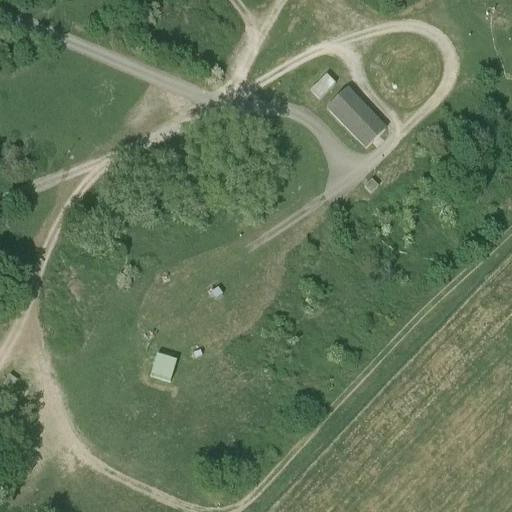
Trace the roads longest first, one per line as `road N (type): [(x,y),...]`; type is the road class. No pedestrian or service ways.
road 1 (track): [(511,236),(238,511)]
road 2 (track): [(0,19),(222,109),(294,114),(324,141),(338,171)]
road 3 (track): [(0,356),(50,241),(98,169),(222,109)]
road 4 (track): [(191,511),(86,467),(53,416),(21,320)]
road 5 (track): [(222,109),(282,0)]
